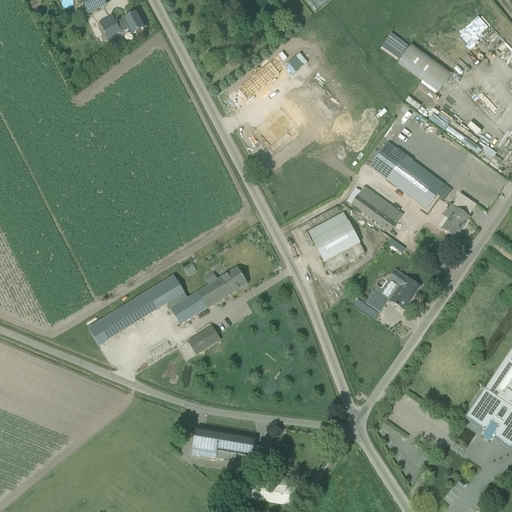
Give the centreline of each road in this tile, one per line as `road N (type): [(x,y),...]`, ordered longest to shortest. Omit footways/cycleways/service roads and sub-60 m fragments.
road 1 (unclassified): [(359,429),(279,245),(152,0)]
road 2 (unclassified): [(359,429),(191,409),(0,331)]
road 3 (unclassified): [(359,429),(511,201)]
